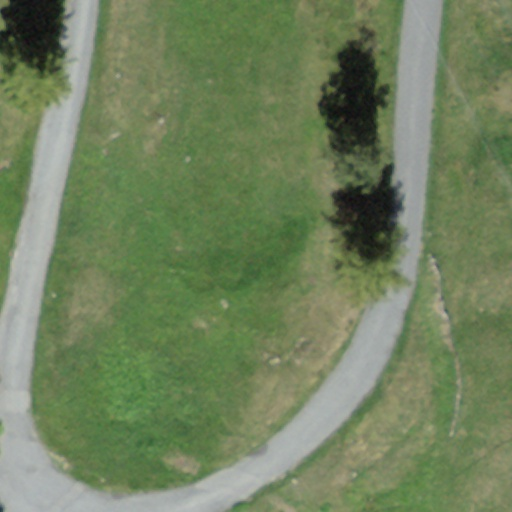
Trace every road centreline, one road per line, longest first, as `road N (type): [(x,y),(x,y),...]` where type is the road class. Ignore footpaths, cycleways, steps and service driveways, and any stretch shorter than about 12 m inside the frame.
road 1 (unclassified): [(153,511),(187,507),(244,473),(332,404),(391,312),(424,0)]
road 2 (unclassified): [(81,0),(6,400),(27,489),(73,511)]
